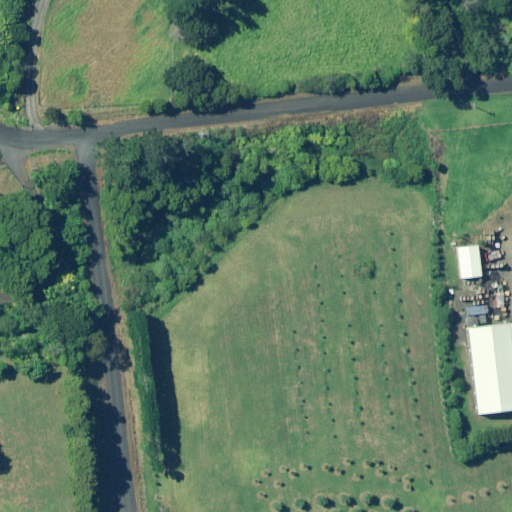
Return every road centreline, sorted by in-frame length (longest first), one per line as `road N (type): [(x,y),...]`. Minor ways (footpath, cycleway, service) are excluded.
road 1 (unclassified): [(511,88),(83,136)]
road 2 (unclassified): [(83,136),(126,511)]
